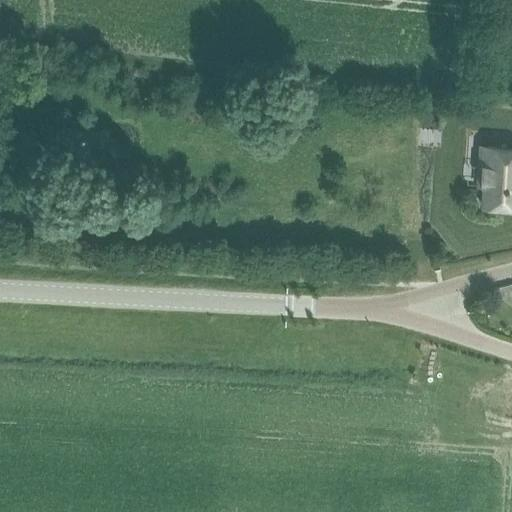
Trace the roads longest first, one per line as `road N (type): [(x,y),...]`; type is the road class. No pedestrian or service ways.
road 1 (tertiary): [(364,310),(0,290)]
road 2 (tertiary): [(364,310),(511,353)]
road 3 (tertiary): [(511,273),(364,310)]
